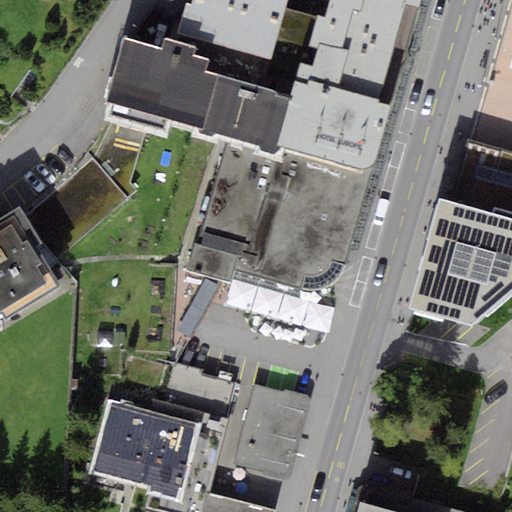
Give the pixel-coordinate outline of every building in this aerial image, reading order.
[(287,0),(192,0),(191,5),(186,4),(177,34),(272,60),(277,39),(309,48),(318,16),(285,7),(287,0)] [(405,51),(419,7),(392,0),(329,0),(325,17),(318,16),(309,48),(317,48),(311,67),(300,63),(290,101),(276,146),(274,154),(259,149),(260,147),(229,138),(186,269),(229,284),(232,278),(298,297),(301,289),(314,291),(327,289),(341,277),(347,264),(373,165),(390,105),(378,102),(395,48),(405,51)] [(161,49),(124,38),(105,100),(110,102),(105,117),(163,134),(168,119),(198,129),(196,134),(211,138),(213,133),(229,138),(260,147),(259,149),(274,154),(276,146),(290,101),(277,97),(279,93),(204,71),(207,61),(194,57),(196,48),(165,39),(161,49)] [(511,152),(467,140),(450,203),(439,198),(409,307),(472,324),(487,311),(488,315),(511,295),(511,152)] [(0,314),(2,313),(6,320),(61,287),(36,246),(41,243),(20,207),(0,218),(0,314)] [(283,392),(254,385),(233,464),(288,478),(310,396),(284,389),(283,392)] [(207,493),(228,420),(151,399),(147,410),(109,400),(89,473),(149,490),(144,509),(154,511),(274,511),(275,511),(207,493)] [(393,511),(359,503),(356,511),(393,511)]
